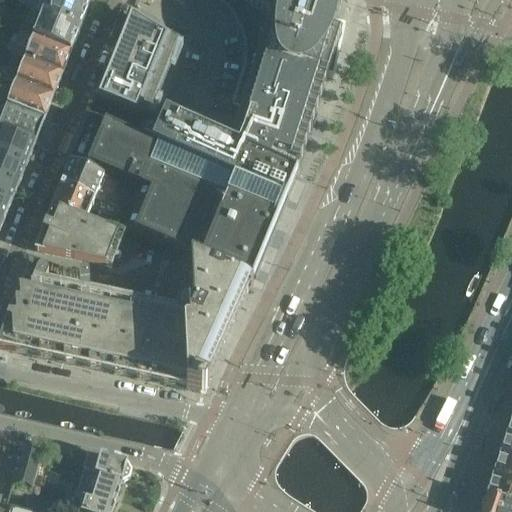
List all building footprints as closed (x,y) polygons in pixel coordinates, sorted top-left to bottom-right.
[(39,0),(35,13),(81,30),(90,7),(72,0),(39,0)] [(212,0),(218,3),(225,9),(232,17),(236,23),(240,34),(242,42),(244,52),(243,61),(242,69),(241,74),(231,105),(233,105),(232,107),(241,109),(232,136),(237,138),(235,145),(295,171),(303,147),(302,146),(325,76),(334,78),(338,60),(339,60),(343,43),(342,43),(346,25),(332,22),(338,0),(212,0)] [(19,33),(22,34),(33,38),(71,54),(81,30),(35,13),(30,24),(24,22),(19,33)] [(157,99),(170,64),(178,45),(179,44),(169,40),(130,16),(126,25),(132,27),(129,35),(123,33),(117,49),(122,51),(119,59),(113,57),(106,75),(110,77),(107,85),(103,83),(96,101),(147,121),(148,121),(149,118),(157,99)] [(14,57),(17,58),(25,61),(25,62),(62,76),(71,54),(33,38),(22,34),(14,57)] [(19,76),(16,85),(53,99),(62,76),(25,62),(25,61),(17,58),(11,73),(19,76)] [(9,73),(0,68),(0,78),(6,81),(9,73)] [(7,106),(7,107),(44,121),(53,99),(16,85),(7,106)] [(71,163),(105,177),(137,190),(121,234),(200,262),(224,273),(223,275),(252,287),(297,181),(299,173),(295,171),(235,145),(237,138),(232,136),(172,110),(171,111),(168,110),(152,146),(138,140),(147,121),(96,101),(71,163)] [(7,107),(0,126),(0,127),(32,141),(32,142),(35,143),(44,121),(7,107)] [(35,144),(0,130),(0,152),(27,164),(35,144)] [(0,176),(19,184),(27,164),(0,152),(0,176)] [(71,163),(61,187),(115,207),(119,199),(99,191),(105,177),(71,163)] [(0,199),(11,204),(19,184),(0,176),(0,199)] [(61,187),(53,207),(58,209),(57,212),(86,223),(92,209),(111,216),(115,207),(61,187)] [(0,223),(3,224),(11,204),(0,199),(0,223)] [(52,209),(35,252),(34,253),(112,269),(123,240),(124,238),(86,224),(86,223),(57,212),(58,209),(53,207),(53,209),(52,209)] [(19,290),(0,337),(0,350),(186,390),(186,391),(200,394),(200,393),(199,393),(199,392),(206,388),(207,389),(206,390),(208,390),(210,385),(207,384),(209,380),(210,378),(214,369),(215,366),(219,357),(220,355),(224,345),(224,346),(226,343),(225,343),(229,334),(230,334),(231,331),(230,331),(235,322),(236,320),(240,310),(240,311),(241,308),(245,299),(246,296),(248,293),(250,294),(253,288),(252,288),(252,287),(223,275),(224,273),(200,262),(185,297),(130,282),(59,267),(57,271),(31,261),(23,281),(37,284),(32,295),(19,290)] [(511,424),(502,454),(511,457),(511,424)] [(23,453),(22,458),(13,486),(32,491),(40,463),(41,458),(23,453)] [(495,476),(511,481),(511,457),(502,454),(495,476)] [(63,511),(111,511),(121,483),(123,484),(129,479),(131,472),(127,466),(120,464),(120,463),(109,461),(102,459),(101,461),(88,457),(86,462),(83,473),(84,473),(70,511),(65,510),(63,511)] [(511,481),(495,476),(488,500),(511,506),(511,481)] [(19,511),(21,508),(17,501),(11,499),(7,510),(11,511),(14,511),(19,511)] [(511,511),(511,506),(488,500),(483,511),(511,511)] [(44,511),(46,508),(28,503),(25,511),(44,511)]
